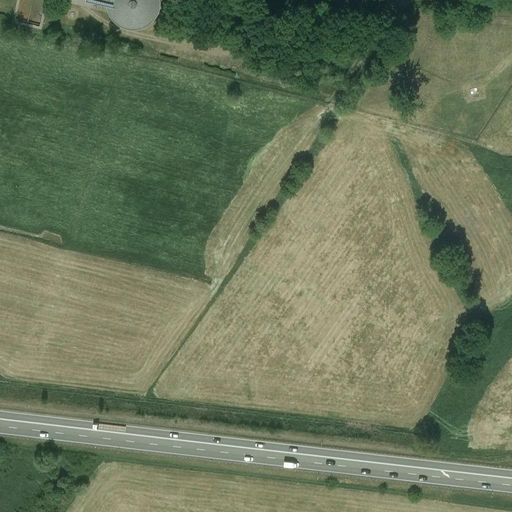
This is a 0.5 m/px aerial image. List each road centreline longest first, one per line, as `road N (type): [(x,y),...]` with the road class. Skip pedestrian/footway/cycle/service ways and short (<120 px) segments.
road 1 (trunk): [(511,474),(0,415)]
road 2 (trunk): [(0,428),(511,487)]
